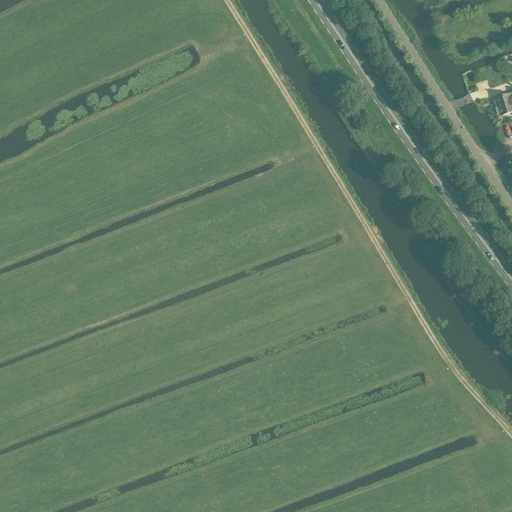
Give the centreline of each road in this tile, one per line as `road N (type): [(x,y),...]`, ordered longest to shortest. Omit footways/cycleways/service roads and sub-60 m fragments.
road 1 (track): [(511,435),(439,350),(225,0)]
road 2 (primary): [(511,280),(444,194),(316,0)]
road 3 (unclassified): [(377,0),(511,207)]
